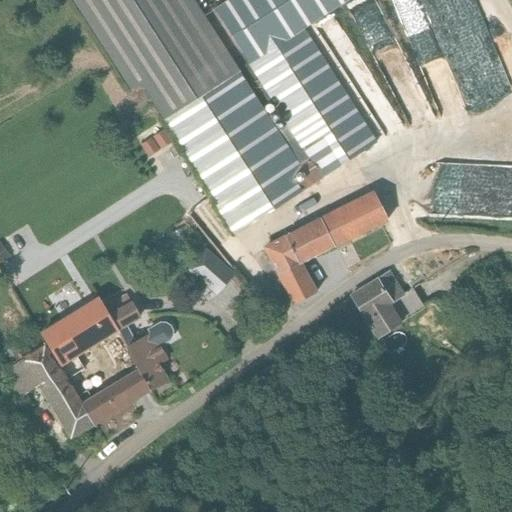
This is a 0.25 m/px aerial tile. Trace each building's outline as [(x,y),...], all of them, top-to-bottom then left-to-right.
[(192,0),(70,0),(130,92),(140,85),(216,205),(214,206),(232,236),(351,159),(378,143),(305,29),(349,0),(226,0),(212,9),(246,62),(248,65),(247,66),(270,103),(275,111),(285,127),(276,132),(267,117),(261,108),(236,68),(192,0)] [(477,18),(479,27),(458,31),(463,55),(494,49),(487,16),(477,18)] [(373,192),(262,248),(294,305),(305,299),(315,294),(315,293),(299,264),(387,221),(373,192)] [(228,274),(225,278),(229,274),(201,249),(183,268),(194,278),(212,260),(228,274)] [(233,277),(229,274),(225,278),(228,274),(212,260),(194,278),(216,297),(233,277)] [(388,273),(350,296),(365,321),(356,327),(366,344),(375,338),(376,340),(424,309),(411,289),(401,295),(388,273)] [(103,308),(116,332),(136,370),(149,392),(166,382),(154,360),(162,356),(157,346),(169,341),(171,336),(171,331),(169,327),(164,323),(158,323),(145,330),(148,334),(134,342),(126,327),(140,319),(126,295),(103,308)] [(58,366),(60,368),(103,342),(116,332),(103,308),(98,298),(40,333),(58,366)] [(58,366),(40,333),(38,330),(36,332),(35,330),(0,350),(0,364),(7,377),(0,381),(0,386),(7,399),(17,393),(20,397),(39,385),(70,438),(92,425),(67,381),(60,368),(58,366)] [(67,381),(92,425),(149,392),(136,370),(93,395),(80,373),(67,381)]
